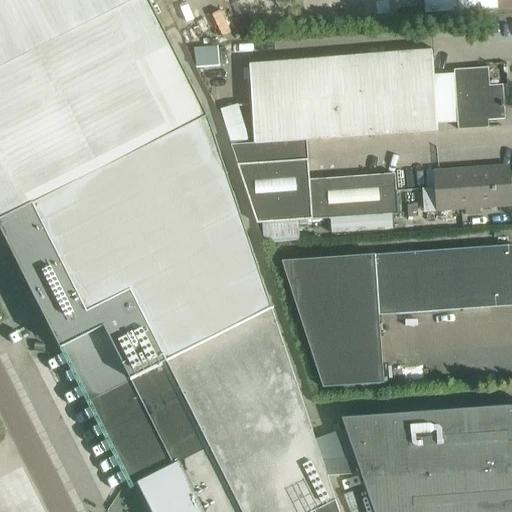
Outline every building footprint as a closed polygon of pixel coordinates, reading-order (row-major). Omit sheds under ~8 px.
[(0,0),(0,229),(60,349),(103,328),(130,381),(131,381),(173,466),(137,483),(151,511),(339,511),(328,477),(323,462),(207,118),(154,0),(0,0)] [(218,47),(194,49),(196,69),(220,67),(218,47)] [(435,91),(434,76),(432,51),(249,64),(252,105),(435,91)] [(454,74),(434,76),(435,91),(436,119),(457,118),(458,130),(488,128),(487,117),(504,115),(504,120),(505,119),(502,85),(489,86),(488,68),(453,70),(454,74)] [(435,91),(252,105),(254,143),(231,144),(239,166),(308,161),(306,141),(437,132),(436,119),(435,91)] [(308,161),(239,166),(261,224),(330,219),(331,234),(393,230),(392,215),(397,215),(395,175),(309,181),(308,161)] [(437,212),(491,208),(511,206),(508,166),(434,172),(437,212)] [(511,245),(282,262),(322,388),(383,384),(379,316),(511,306),(511,245)] [(323,462),(328,477),(361,475),(373,511),(511,511),(511,406),(341,418),(355,460),(323,462)]
